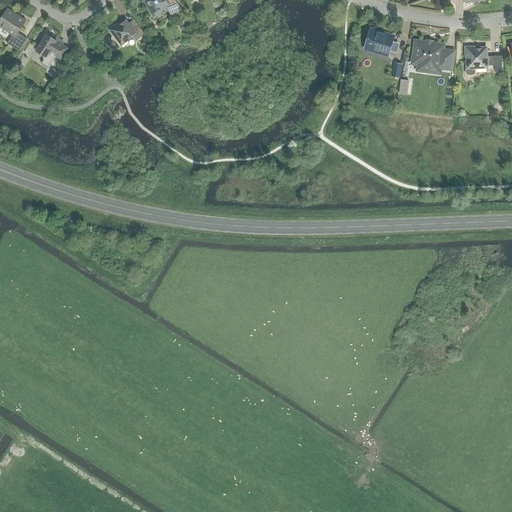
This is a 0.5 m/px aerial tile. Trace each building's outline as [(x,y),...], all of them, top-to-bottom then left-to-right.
[(154,18),(162,12),(160,10),(165,7),(172,16),(181,9),(174,0),(143,0),(150,9),(148,10),(154,18)] [(19,51),(27,39),(17,33),(25,21),(7,9),(0,19),(0,27),(12,35),(7,44),(19,51)] [(141,29),(139,31),(135,33),(125,19),(116,26),(115,24),(108,29),(112,36),(114,34),(118,39),(116,40),(121,46),(127,41),(126,40),(132,36),(136,41),(145,35),(141,29)] [(395,52),(397,44),(391,42),(393,36),(370,29),(364,48),(387,56),(389,50),(395,52)] [(43,56),(44,60),(41,64),(48,68),(56,55),(61,58),(68,48),(63,45),(46,34),(35,51),(43,56)] [(442,49),(442,46),(416,42),(412,66),(416,66),(415,69),(421,70),(423,72),(428,73),(430,71),(439,72),(439,67),(452,69),(455,50),(442,49)] [(465,47),(465,55),(466,56),(467,68),(465,70),(466,74),(467,75),(474,75),(475,74),(475,68),(487,68),(486,48),(474,48),(473,47),(465,47)] [(402,64),(393,62),(391,76),(399,78),(402,64)] [(400,80),(398,93),(406,94),(408,81),(400,80)]
